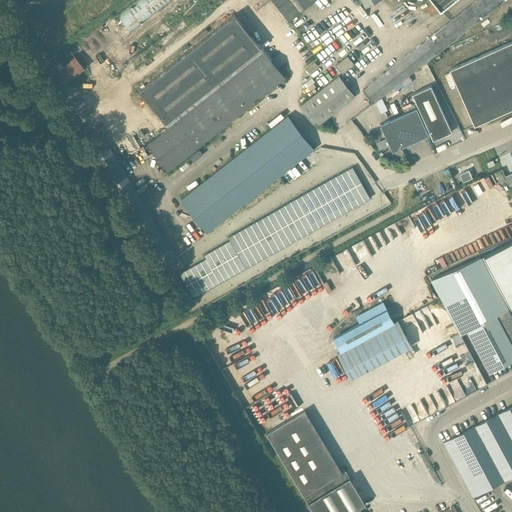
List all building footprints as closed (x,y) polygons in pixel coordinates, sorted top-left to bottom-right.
[(171,0),(137,0),(118,15),(131,32),(172,0),(171,0)] [(273,0),(289,20),(314,0),(273,0)] [(432,0),(440,10),(452,0),(432,0)] [(478,0),(454,19),(450,22),(461,35),(505,0),(478,0)] [(234,15),(140,90),(169,127),(264,52),(234,15)] [(374,103),(384,95),(385,95),(408,76),(409,76),(461,35),(450,22),(363,90),(374,103)] [(511,42),(450,69),(475,125),(511,108),(511,42)] [(264,52),(169,127),(147,144),(169,171),(286,78),(265,51),(264,52)] [(336,65),(342,73),(353,64),(347,56),(336,65)] [(52,76),(62,89),(85,70),(74,58),(52,76)] [(316,127),(356,97),(339,75),(299,106),(316,127)] [(308,84),(302,89),(308,96),(314,91),(308,84)] [(452,131),(432,86),(413,95),(433,140),(452,131)] [(429,135),(417,108),(381,124),(393,151),(429,135)] [(181,199),(208,233),(315,149),(288,115),(181,199)] [(138,194),(103,136),(87,146),(122,204),(159,267),(175,257),(138,194)] [(472,156),(493,146),(491,142),(470,152),(472,156)] [(352,167),(347,170),(356,185),(361,182),(352,167)] [(347,170),(341,173),(350,189),(356,185),(347,170)] [(460,174),(463,182),(472,178),(469,170),(460,174)] [(341,173),(336,176),(344,192),(350,189),(341,173)] [(336,176),(330,179),(339,195),(344,192),(336,176)] [(474,190),(503,190),(503,176),(474,176),(474,190)] [(330,179),(324,182),(333,198),(339,195),(330,179)] [(324,182),(319,186),(328,201),(333,198),(324,182)] [(361,182),(356,185),(365,201),(370,198),(361,182)] [(356,185),(350,189),(359,204),(365,201),(356,185)] [(319,186),(313,189),(322,204),(328,201),(319,186)] [(313,189),(307,192),(316,208),(322,204),(313,189)] [(350,189),(344,192),(353,208),(359,204),(350,189)] [(307,192),(302,195),(311,211),(316,208),(307,192)] [(344,192),(339,195),(348,211),(353,208),(344,192)] [(302,195),(296,198),(305,214),(311,211),(302,195)] [(339,195),(333,198),(342,214),(348,211),(339,195)] [(296,198),(291,202),(299,217),(305,214),(296,198)] [(333,198),(328,201),(336,217),(342,214),(333,198)] [(328,201),(322,204),(331,220),(336,217),(328,201)] [(291,202),(285,205),(294,220),(299,217),(291,202)] [(322,204),(316,208),(325,223),(331,220),(322,204)] [(285,205),(279,208),(288,224),(294,220),(285,205)] [(279,208),(274,211),(283,227),(288,224),(279,208)] [(316,208),(311,211),(320,227),(325,223),(316,208)] [(274,211),(268,214),(277,230),(283,227),(274,211)] [(311,211),(305,214),(314,230),(320,227),(311,211)] [(268,214),(262,217),(271,233),(277,230),(268,214)] [(305,214),(299,217),(308,233),(314,230),(305,214)] [(262,217),(257,221),(266,236),(271,233),(262,217)] [(299,217),(294,220),(303,236),(308,233),(299,217)] [(294,220),(288,224),(297,239),(303,236),(294,220)] [(257,221),(251,224),(260,239),(266,236),(257,221)] [(251,224),(246,227),(254,243),(260,239),(251,224)] [(288,224),(283,227),(291,242),(297,239),(288,224)] [(246,227),(240,230),(249,246),(254,243),(246,227)] [(283,227),(277,230),(286,246),(291,242),(283,227)] [(240,230),(234,233),(243,249),(249,246),(240,230)] [(277,230),(271,233),(280,249),(286,246),(277,230)] [(234,233),(229,236),(231,240),(238,252),(243,249),(234,233)] [(271,233),(266,236),(275,252),(280,249),(271,233)] [(266,236),(260,239),(269,255),(275,252),(266,236)] [(260,239),(254,243),(263,258),(269,255),(260,239)] [(231,240),(225,243),(233,257),(239,254),(238,252),(231,240)] [(511,240),(480,258),(432,280),(462,334),(468,330),(491,372),(511,360),(511,337),(485,286),(493,282),(507,308),(508,309),(511,306),(511,240)] [(225,243),(220,246),(228,260),(233,257),(225,243)] [(254,243),(249,246),(258,261),(263,258),(254,243)] [(220,246),(215,249),(223,263),(228,260),(220,246)] [(249,246),(243,249),(252,265),(258,261),(249,246)] [(215,249),(209,252),(217,266),(223,263),(215,249)] [(243,249),(238,252),(239,254),(246,268),(252,265),(243,249)] [(209,252),(204,255),(206,258),(212,269),(217,266),(209,252)] [(239,254),(233,257),(241,271),(246,268),(239,254)] [(233,257),(228,260),(236,274),(241,271),(233,257)] [(206,258),(201,261),(208,273),(213,270),(212,269),(206,258)] [(228,260),(223,263),(230,277),(236,274),(228,260)] [(201,261),(196,264),(202,276),(208,273),(201,261)] [(223,263),(217,266),(225,280),(230,277),(223,263)] [(196,264),(190,267),(197,279),(202,276),(196,264)] [(217,266),(212,269),(213,270),(220,283),(225,280),(217,266)] [(190,267),(185,270),(192,282),(197,279),(190,267)] [(276,299),(282,312),(327,292),(317,269),(274,289),(278,298),(276,299)] [(185,270),(180,273),(187,285),(192,282),(185,270)] [(213,270),(208,273),(215,286),(220,283),(213,270)] [(208,273),(202,276),(209,289),(215,286),(208,273)] [(202,276),(197,279),(204,292),(209,289),(202,276)] [(197,279),(192,282),(199,295),(204,292),(197,279)] [(192,282),(187,285),(193,298),(199,295),(192,282)] [(493,282),(485,286),(511,337),(511,317),(508,309),(507,308),(493,282)] [(360,325),(332,340),(339,353),(337,354),(351,379),(412,347),(398,321),(395,323),(383,302),(356,317),(360,325)] [(453,352),(439,357),(452,387),(461,383),(459,378),(463,377),(453,352)] [(369,390),(374,399),(386,393),(381,383),(369,390)] [(511,406),(466,431),(494,486),(511,476),(511,406)] [(362,511),(360,508),(366,504),(346,470),(342,472),(305,410),(267,433),(304,496),(304,495),(309,502),(308,503),(314,511),(362,511)] [(466,431),(444,443),(473,497),(494,486),(466,431)]
